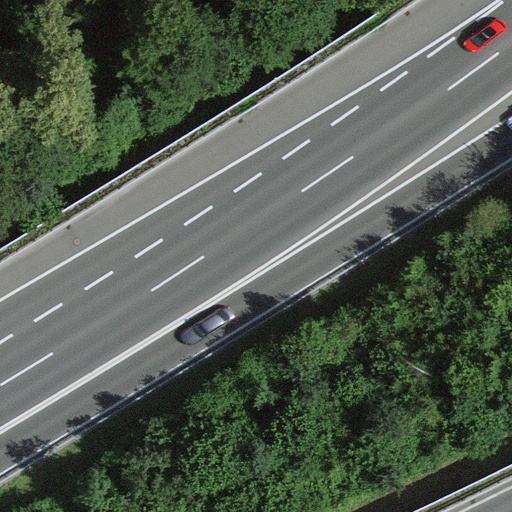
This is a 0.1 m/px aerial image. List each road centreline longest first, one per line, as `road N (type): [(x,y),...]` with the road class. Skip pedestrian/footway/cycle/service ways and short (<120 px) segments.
road 1 (motorway): [(511,43),(0,387)]
road 2 (motorway): [(511,139),(0,455)]
